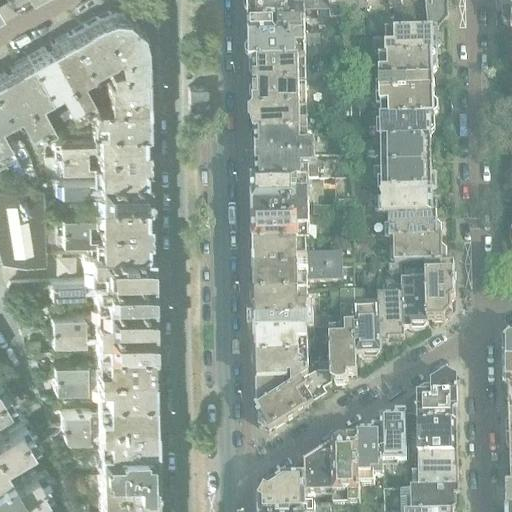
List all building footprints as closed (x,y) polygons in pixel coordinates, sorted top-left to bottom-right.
[(306,36),(305,15),(329,15),(329,8),(327,0),(276,0),(248,3),(248,27),(275,26),(275,38),(306,36)] [(276,0),(327,0),(329,8),(340,7),(339,0),(248,0),(248,3),(276,0)] [(364,0),(339,0),(340,7),(341,13),(366,10),(364,0)] [(400,0),(389,0),(390,10),(402,9),(400,0)] [(448,9),(447,0),(431,0),(431,9),(426,9),(429,34),(436,34),(448,21),(447,9),(448,9)] [(511,13),(511,0),(495,0),(496,14),(502,14),(511,13)] [(113,54),(107,44),(129,20),(123,15),(120,14),(109,13),(107,13),(96,18),(65,35),(85,69),(113,54)] [(511,13),(502,14),(503,25),(502,25),(508,30),(508,29),(511,29),(511,13)] [(141,95),(140,51),(140,40),(137,28),(136,27),(129,20),(107,44),(113,54),(85,69),(87,71),(77,76),(94,105),(106,105),(106,104),(114,104),(114,95),(141,95)] [(331,48),(330,40),(329,40),(329,35),(306,36),(275,38),(275,26),(248,27),(249,63),(306,62),(306,49),(331,48)] [(437,50),(441,47),(441,38),(436,34),(429,34),(385,35),(385,60),(437,59),(437,50)] [(87,71),(85,69),(65,35),(25,57),(45,94),(56,88),(71,116),(89,106),(94,105),(77,76),(87,71)] [(36,99),(45,94),(25,57),(0,71),(0,107),(5,116),(14,111),(30,139),(44,131),(51,131),(53,130),(36,99)] [(435,95),(433,75),(437,72),(437,59),(385,60),(378,60),(379,85),(407,84),(408,96),(435,95)] [(307,86),(306,62),(249,63),(250,76),(254,79),(254,87),(307,86)] [(359,84),(359,74),(350,73),(350,84),(359,84)] [(434,104),(434,96),(435,96),(435,95),(408,96),(407,84),(379,85),(379,122),(434,120),(438,116),(438,108),(434,104)] [(308,110),(307,88),(307,86),(254,87),(250,90),(250,100),(254,103),(254,111),(308,110)] [(206,111),(205,88),(187,88),(187,111),(206,111)] [(142,128),(141,95),(114,95),(114,104),(106,104),(106,105),(94,105),(89,106),(90,129),(142,128)] [(10,150),(0,130),(0,119),(5,116),(0,107),(0,155),(5,163),(14,158),(10,150)] [(308,134),(308,111),(308,110),(254,111),(250,114),(251,124),(255,127),(255,135),(308,134)] [(435,133),(434,120),(379,122),(380,143),(431,142),(431,136),(435,133)] [(143,145),(143,129),(142,129),(142,128),(90,129),(90,141),(52,143),(52,157),(86,156),(86,148),(93,148),(93,155),(143,154),(143,145)] [(319,147),(319,134),(308,134),(255,135),(251,135),(251,159),(314,159),(313,148),(313,147),(319,147)] [(435,157),(435,148),(431,144),(431,142),(380,143),(380,169),(431,167),(431,160),(435,157)] [(144,178),(143,163),(143,154),(93,155),(93,163),(86,163),(86,156),(52,157),(53,169),(89,169),(89,179),(144,178)] [(309,181),(309,170),(314,170),(314,159),(251,159),(252,183),(309,181)] [(436,192),(436,176),(432,176),(431,167),(380,169),(374,169),(374,179),(381,179),(381,193),(436,192)] [(144,202),(144,188),(143,179),(144,179),(144,178),(89,179),(53,180),(53,193),(90,193),(90,204),(144,202)] [(310,208),(309,181),(252,183),(253,222),(282,221),(281,208),(310,208)] [(44,266),(42,230),(40,190),(0,190),(0,261),(1,264),(44,266)] [(437,216),(436,203),(432,200),(432,193),(436,193),(436,192),(381,193),(382,218),(389,218),(389,217),(437,216)] [(145,219),(144,202),(90,204),(90,215),(48,215),(48,230),(88,228),(87,221),(94,220),(95,228),(145,227),(144,219),(145,219)] [(311,246),(310,208),(281,208),(282,221),(253,222),(254,247),(308,246),(311,246)] [(336,217),(336,212),(336,208),(323,209),(313,208),(313,216),(315,218),(336,217)] [(442,240),(441,228),(437,224),(437,216),(389,217),(389,218),(390,241),(394,241),(442,240)] [(353,242),(352,224),(343,224),(344,243),(353,242)] [(146,252),(145,237),(145,227),(95,228),(95,235),(88,235),(88,228),(48,230),(45,230),(45,245),(91,242),(91,253),(146,252)] [(447,263),(446,252),(442,248),(442,240),(394,241),(394,264),(425,264),(447,263)] [(342,265),(342,254),(308,255),(308,246),(254,247),(254,272),(298,271),(298,264),(305,264),(305,270),(342,269),(354,269),(354,264),(342,265)] [(146,278),(146,252),(91,253),(81,253),(82,279),(146,278)] [(366,265),(366,256),(354,256),(355,266),(366,265)] [(454,263),(447,263),(425,264),(426,280),(428,324),(444,324),(452,315),(451,304),(455,302),(454,263)] [(400,276),(400,266),(388,266),(389,276),(400,276)] [(410,275),(410,267),(400,267),(401,276),(410,275)] [(343,283),(342,269),(305,270),(305,279),(298,279),(298,271),(254,272),(255,296),(308,295),(309,295),(309,284),(343,283)] [(147,303),(146,280),(146,278),(82,279),(47,281),(48,295),(92,294),(93,304),(147,303)] [(428,328),(428,324),(426,280),(403,281),(403,289),(404,333),(424,332),(428,328)] [(404,333),(403,289),(388,290),(388,298),(378,299),(378,302),(380,347),(400,347),(404,342),(404,333)] [(380,357),(380,347),(378,302),(364,303),(364,292),(354,293),(355,322),(355,330),(356,362),(377,361),(380,357)] [(23,304),(23,293),(13,293),(13,304),(23,304)] [(356,362),(355,330),(348,330),(348,322),(355,322),(354,293),(341,293),(342,330),(330,330),(331,377),(332,388),(332,385),(335,387),(339,388),(344,387),(348,385),(348,379),(357,379),(356,362)] [(309,319),(308,295),(255,296),(255,321),(309,319)] [(147,327),(147,303),(93,304),(93,314),(48,315),(48,329),(81,329),(92,329),(147,327)] [(31,330),(30,306),(15,307),(22,329),(20,329),(20,332),(31,330)] [(309,356),(309,330),(329,330),(329,319),(309,319),(255,321),(256,357),(309,356)] [(148,351),(147,327),(92,329),(92,337),(81,337),(81,329),(48,329),(49,342),(93,342),(94,353),(148,351)] [(148,375),(148,351),(94,353),(94,363),(51,363),(52,377),(148,375)] [(286,394),(285,383),(289,383),(289,378),(293,378),(294,389),(301,385),(310,380),(309,356),(256,357),(257,412),(282,396),(286,394)] [(36,368),(35,359),(28,360),(29,369),(36,368)] [(149,398),(148,375),(52,377),(53,390),(95,389),(95,399),(149,398)] [(327,398),(324,393),(332,388),(331,377),(316,377),(317,386),(306,392),(301,385),(294,389),(286,394),(282,396),(296,418),(327,398)] [(0,409),(15,401),(1,378),(0,378),(0,409)] [(458,426),(457,384),(447,379),(432,388),(432,392),(425,392),(417,398),(404,406),(405,416),(389,416),(381,421),(381,430),(382,465),(405,465),(404,417),(418,417),(418,427),(457,426),(458,426)] [(25,396),(19,385),(19,384),(12,388),(18,400),(25,396)] [(296,418),(282,396),(257,412),(261,418),(259,419),(259,420),(259,430),(268,435),(269,435),(296,418)] [(149,423),(149,398),(95,399),(96,411),(58,412),(58,425),(149,423)] [(42,412),(38,402),(26,407),(31,418),(42,412)] [(0,465),(49,436),(46,426),(42,412),(26,422),(25,420),(0,434),(0,477),(6,474),(0,465)] [(150,449),(150,432),(149,423),(58,425),(46,426),(49,436),(54,435),(59,429),(63,440),(97,439),(97,450),(150,449)] [(458,457),(457,426),(418,427),(419,458),(458,457)] [(382,465),(381,430),(365,430),(356,436),(358,438),(357,441),(358,487),(373,486),(373,480),(382,480),(382,465)] [(359,511),(358,487),(357,441),(349,441),(331,452),(332,499),(332,508),(334,511),(359,511)] [(151,489),(150,449),(97,450),(97,475),(122,474),(122,489),(151,489)] [(332,499),(331,452),(304,470),(305,499),(332,499)] [(459,490),(458,457),(419,458),(420,490),(459,490)] [(47,490),(54,485),(61,481),(57,473),(59,471),(56,461),(43,469),(41,466),(11,483),(6,474),(0,477),(0,511),(28,511),(25,506),(48,492),(47,490)] [(305,499),(304,470),(266,494),(265,494),(259,505),(260,505),(259,511),(334,511),(332,508),(305,509),(305,499)] [(85,482),(84,472),(63,474),(64,484),(85,482)] [(151,511),(151,489),(122,489),(122,474),(97,475),(98,511),(151,511)] [(457,511),(459,510),(459,490),(420,490),(400,491),(400,511),(457,511)] [(384,511),(385,503),(377,503),(376,511),(384,511)]
